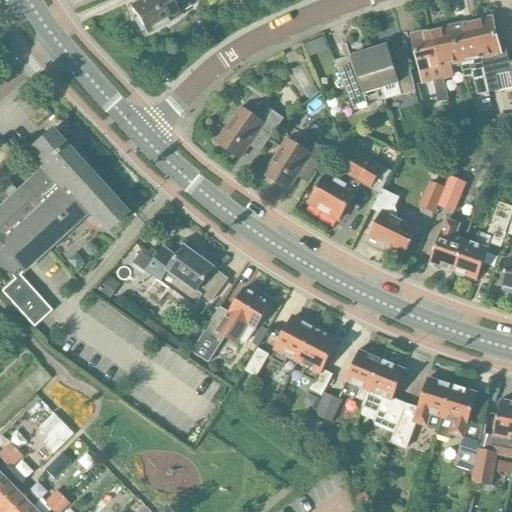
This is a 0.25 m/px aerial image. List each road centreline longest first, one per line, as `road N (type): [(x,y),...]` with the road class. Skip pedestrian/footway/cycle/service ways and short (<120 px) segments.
road 1 (tertiary): [(511,348),(419,320),(312,268),(231,215),(138,135)]
road 2 (residential): [(138,135),(255,37),(357,0)]
road 3 (tertiary): [(138,135),(55,45)]
